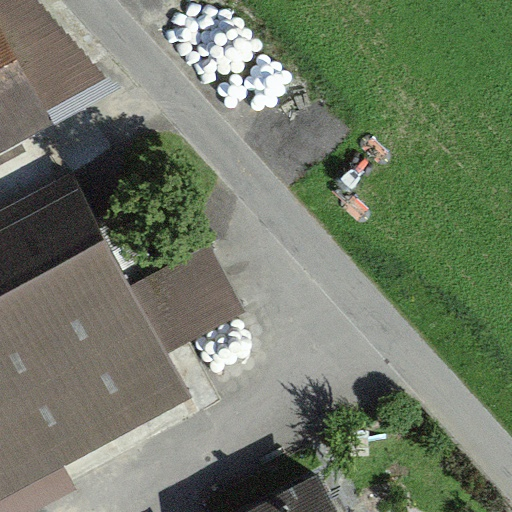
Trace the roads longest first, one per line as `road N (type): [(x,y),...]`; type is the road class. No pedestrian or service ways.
road 1 (track): [(53,0),(511,491)]
road 2 (unknown): [(75,511),(374,349)]
